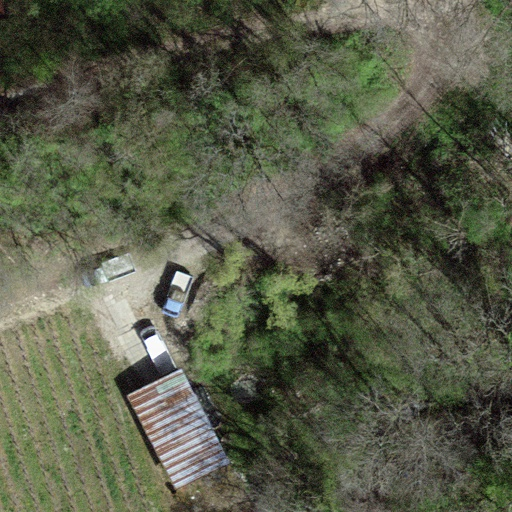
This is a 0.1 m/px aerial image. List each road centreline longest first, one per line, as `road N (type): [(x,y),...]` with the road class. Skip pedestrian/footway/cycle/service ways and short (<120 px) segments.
road 1 (track): [(441,0),(423,89),(311,186),(0,321)]
road 2 (track): [(396,0),(171,56),(0,116)]
